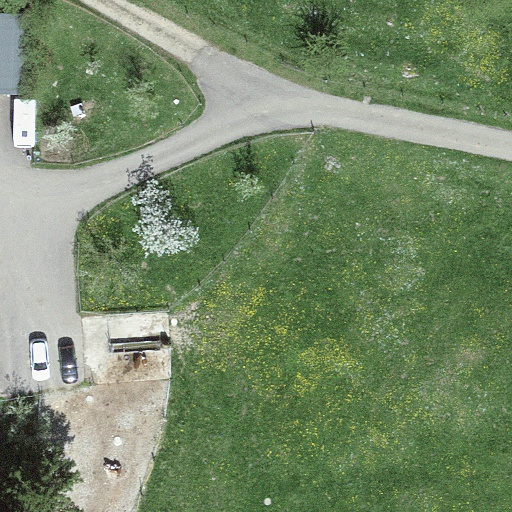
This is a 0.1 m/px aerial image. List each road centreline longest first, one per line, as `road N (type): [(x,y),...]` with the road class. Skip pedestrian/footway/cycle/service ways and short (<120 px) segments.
road 1 (unclassified): [(258,90),(511,148)]
road 2 (track): [(258,90),(107,0)]
